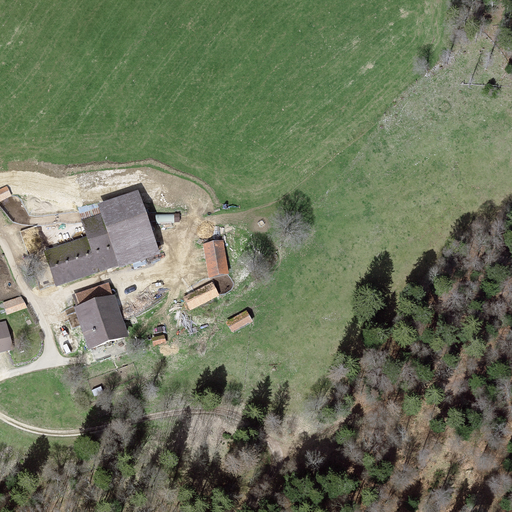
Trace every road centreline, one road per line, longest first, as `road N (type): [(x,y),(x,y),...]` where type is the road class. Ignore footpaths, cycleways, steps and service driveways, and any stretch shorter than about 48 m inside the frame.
road 1 (track): [(243,511),(279,455),(252,415),(214,404),(56,434),(0,415)]
road 2 (track): [(279,455),(511,361)]
road 3 (track): [(0,377),(46,361),(49,346),(0,236)]
